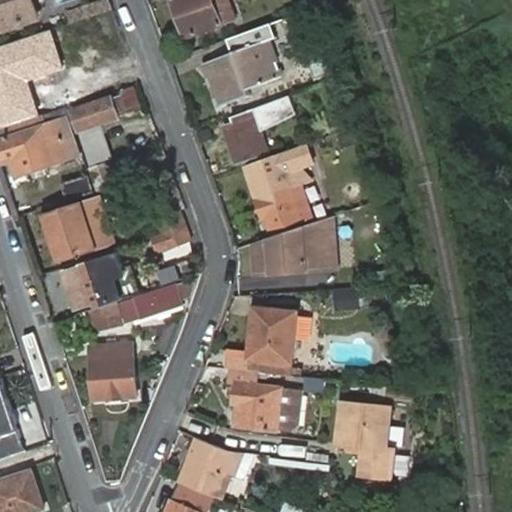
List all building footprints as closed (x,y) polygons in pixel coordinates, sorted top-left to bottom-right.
[(0,0),(0,29),(40,17),(34,0),(0,0)] [(172,0),(186,39),(237,21),(229,0),(172,0)] [(322,22),(315,9),(283,20),(288,35),(322,22)] [(271,25),(230,40),(236,55),(209,64),(214,78),(209,81),(219,109),(251,98),(249,92),(283,80),(270,43),(276,40),(271,25)] [(54,28),(0,45),(0,119),(2,127),(41,114),(30,82),(68,69),(54,28)] [(203,66),(209,81),(214,78),(209,64),(203,66)] [(75,110),(94,166),(115,160),(103,125),(120,119),(119,116),(143,108),(136,89),(120,95),(121,98),(115,100),(114,98),(75,110)] [(0,128),(0,139),(8,164),(14,162),(19,176),(58,164),(58,160),(76,155),(72,144),(64,145),(60,136),(50,139),(41,114),(2,127),(0,128)] [(272,159),(284,155),(280,145),(268,149),(256,116),(225,127),(239,165),(270,154),(272,159)] [(102,166),(109,190),(136,181),(128,157),(102,166)] [(251,184),(264,219),(267,219),(272,232),(313,219),(303,187),(313,184),(297,167),(286,171),(251,184)] [(97,190),(91,173),(65,182),(69,200),(97,190)] [(49,216),(63,259),(115,243),(101,198),(49,216)] [(189,226),(182,209),(159,215),(165,234),(189,226)] [(306,271),(337,268),(333,217),(255,242),(257,274),(298,271),(298,264),(305,264),(306,271)] [(197,251),(189,226),(165,234),(173,259),(197,251)] [(104,276),(122,270),(129,268),(123,250),(85,263),(86,266),(68,272),(79,306),(118,294),(119,298),(130,295),(126,284),(109,289),(104,276)] [(389,267),(364,269),(365,287),(392,285),(389,267)] [(126,284),(122,270),(104,276),(109,289),(126,284)] [(125,325),(146,318),(184,304),(192,301),(202,275),(177,284),(177,286),(140,299),(121,307),(125,325)] [(334,289),(336,310),(361,308),(360,286),(334,289)] [(105,310),(109,328),(125,325),(121,307),(105,310)] [(259,322),(254,322),(250,354),(250,358),(294,363),(300,312),(261,307),(259,322)] [(93,348),(97,399),(139,396),(136,344),(93,348)] [(250,354),(231,352),(229,369),(232,370),(249,371),(250,358),(250,354)] [(293,376),(294,363),(250,358),(249,371),(260,372),(293,376)] [(300,426),(304,392),(258,386),(260,372),(249,371),(232,370),(231,382),(239,383),(236,404),(239,405),(236,425),(292,432),(300,426)] [(2,377),(0,378),(0,462),(28,453),(2,377)] [(365,447),(364,454),(362,475),(390,478),(393,451),(387,450),(392,409),(346,403),(341,444),(349,445),(365,447)] [(231,452),(200,439),(182,484),(223,499),(231,476),(240,453),(231,452)] [(347,452),(364,454),(365,447),(349,445),(347,452)] [(255,455),(240,453),(231,476),(242,479),(247,477),(255,455)] [(33,492),(39,490),(33,472),(0,482),(0,511),(39,511),(40,511),(33,492)] [(181,486),(169,511),(209,511),(215,500),(181,486)] [(46,510),(39,490),(33,492),(40,511),(46,510)]
